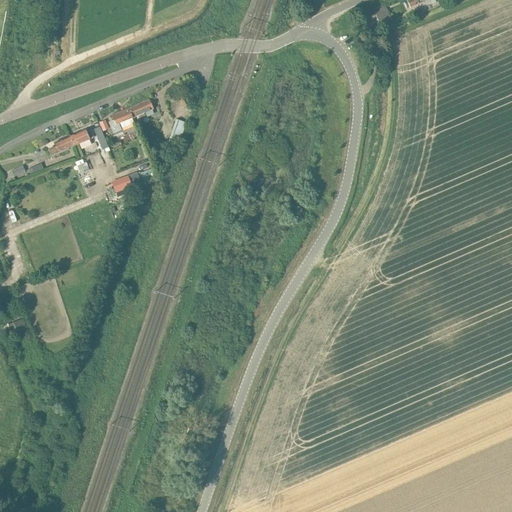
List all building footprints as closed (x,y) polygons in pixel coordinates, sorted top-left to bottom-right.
[(404,0),(403,0),(406,8),(409,7),(410,8),(419,5),(419,4),(425,1),(424,0),(434,0),(436,3),(444,0),(404,0)] [(373,9),(380,26),(392,21),(385,4),(373,9)] [(188,103),(185,95),(179,98),(181,103),(180,103),(181,106),(188,103)] [(129,108),(133,118),(140,116),(141,119),(146,117),(144,114),(154,110),(150,100),(129,108)] [(114,121),(109,123),(113,132),(120,129),(118,124),(124,122),(133,118),(129,108),(128,108),(112,116),(114,121)] [(109,129),(105,120),(99,122),(103,131),(109,129)] [(176,120),(168,142),(174,144),(181,122),(176,120)] [(100,127),(94,130),(101,147),(107,145),(100,127)] [(86,134),(86,133),(85,131),(70,137),(74,146),(89,140),(93,138),(90,131),(90,132),(86,134)] [(70,137),(54,144),(56,148),(50,150),(52,155),(74,146),(70,137)] [(41,164),(28,170),(30,174),(43,169),(41,164)] [(11,171),(13,176),(14,177),(25,172),(22,166),(11,171)] [(137,172),(129,176),(133,188),(142,184),(140,179),(143,178),(141,172),(138,173),(137,172)] [(116,192),(131,187),(128,177),(113,183),(116,192)] [(24,319),(10,325),(9,325),(15,338),(17,337),(17,339),(22,337),(28,335),(27,332),(28,332),(26,326),(27,326),(24,319)] [(14,339),(8,324),(3,326),(9,341),(14,339)]
